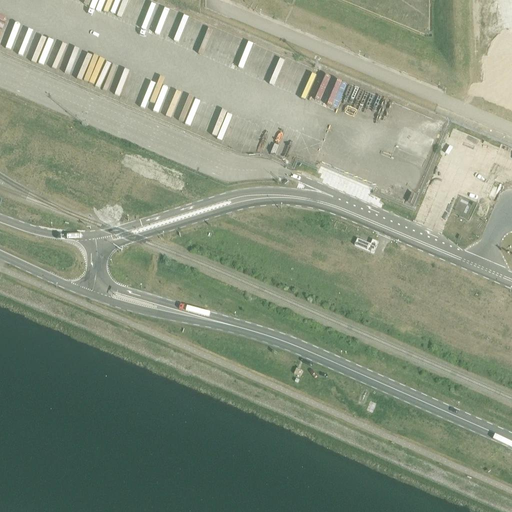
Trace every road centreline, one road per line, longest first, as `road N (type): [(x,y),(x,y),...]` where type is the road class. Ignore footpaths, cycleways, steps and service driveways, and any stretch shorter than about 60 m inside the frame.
road 1 (unclassified): [(511,441),(229,325)]
road 2 (unclassified): [(511,281),(335,207),(260,197)]
road 3 (unknown): [(34,0),(252,98)]
road 4 (unclassified): [(95,247),(260,197)]
road 5 (unclassified): [(260,197),(228,197),(94,235)]
road 6 (unclassified): [(229,325),(94,280)]
road 7 (unclassified): [(90,295),(229,325)]
